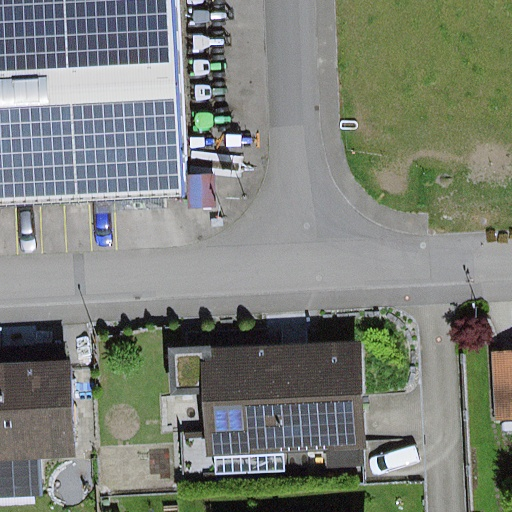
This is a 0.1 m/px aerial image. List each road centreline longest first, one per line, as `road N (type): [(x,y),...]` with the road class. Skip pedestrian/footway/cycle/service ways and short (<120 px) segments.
road 1 (residential): [(324,279),(0,290)]
road 2 (residential): [(311,0),(324,279)]
road 3 (residential): [(511,269),(324,279)]
